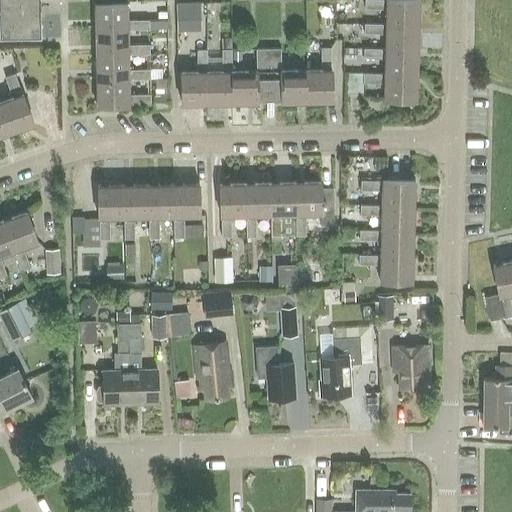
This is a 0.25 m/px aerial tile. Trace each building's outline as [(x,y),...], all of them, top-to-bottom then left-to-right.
[(0,0),(0,38),(40,38),(38,0),(0,0)] [(181,0),(178,0),(179,28),(201,27),(200,0),(181,0)] [(385,24),(418,26),(418,0),(364,0),(364,9),(385,9),(385,24)] [(127,30),(149,30),(148,20),(127,21),(127,4),(94,5),(94,31),(127,30)] [(418,26),(385,24),(364,24),(363,34),(385,34),(385,49),(417,51),(418,26)] [(128,45),(127,30),(94,31),(95,56),(128,55),(149,55),(149,45),(128,45)] [(357,58),(356,47),(345,48),(345,58),(357,58)] [(304,70),(305,103),(332,102),(331,70),(330,70),(330,48),(320,48),(321,70),(304,70)] [(230,104),(231,71),(231,49),(221,50),(221,71),(206,71),(206,104),(230,104)] [(305,103),(304,70),(281,70),(280,49),(255,49),(256,71),(231,71),(230,104),(305,103)] [(417,51),(385,49),(363,49),(363,59),(384,59),(384,74),(417,76),(417,51)] [(206,104),(206,71),(206,50),(196,50),(197,72),(180,72),(181,105),(206,104)] [(232,50),(232,61),(241,61),(241,50),(232,50)] [(128,70),(128,55),(95,56),(96,80),(128,80),(150,80),(150,70),(128,70)] [(0,101),(0,107),(9,134),(33,125),(22,94),(21,94),(14,74),(4,77),(12,98),(0,101)] [(417,76),(384,74),(363,74),(362,83),(384,84),(383,100),(416,101),(417,76)] [(129,95),(128,80),(96,80),(96,106),(129,105),(150,104),(150,95),(129,95)] [(0,136),(9,134),(0,107),(0,136)] [(381,206),(414,208),(414,181),(382,180),(382,181),(360,181),(360,190),(382,191),(381,206)] [(280,215),(295,215),(294,182),(270,183),(270,215),(271,237),(280,237),(280,215)] [(294,182),(295,215),(295,236),(305,236),(305,215),(321,214),(321,226),(333,226),(332,189),(320,190),(320,182),(294,182)] [(230,216),(245,216),(245,183),(219,184),(220,216),(221,238),(231,238),(230,216)] [(255,216),(270,215),(270,183),(245,183),(245,216),(246,237),(255,237),(255,216)] [(162,217),(172,217),(172,184),(150,185),(151,217),(151,239),(162,239),(162,217)] [(172,184),(172,217),(173,238),(183,238),(183,217),(199,217),(199,184),(172,184)] [(109,218),(125,218),(124,185),(97,186),(98,218),(99,218),(99,240),(110,240),(109,218)] [(135,218),(151,217),(150,185),(124,185),(125,218),(125,239),(136,239),(135,218)] [(414,208),(381,206),(360,205),(360,215),(381,216),(381,231),(413,233),(414,208)] [(13,251),(20,272),(30,268),(23,248),(37,243),(26,212),(2,220),(13,251)] [(0,258),(0,256),(13,251),(2,220),(0,221),(0,278),(7,277),(0,258)] [(413,233),(381,231),(359,230),(359,240),(380,240),(380,255),(413,257),(413,233)] [(59,272),(57,248),(43,249),(45,273),(59,272)] [(413,257),(380,255),(358,255),(358,265),(380,265),(379,281),(412,282),(413,257)] [(233,281),(232,256),(214,256),(215,281),(233,281)] [(490,321),(504,318),(511,316),(511,308),(509,295),(511,294),(511,260),(492,265),(499,295),(485,297),(490,321)] [(124,276),(124,264),(107,265),(108,277),(124,276)] [(274,279),(274,264),(261,265),(262,279),(274,279)] [(173,309),(173,290),(150,291),(151,309),(173,309)] [(355,291),(345,292),(345,301),(356,300),(355,291)] [(203,294),(205,317),(232,314),(229,292),(203,294)] [(393,319),(392,294),(376,295),(377,319),(393,319)] [(33,322),(23,300),(0,310),(0,318),(11,340),(30,331),(27,325),(33,322)] [(296,335),(294,307),(280,308),(281,336),(296,335)] [(164,314),(150,315),(151,338),(165,338),(164,314)] [(79,339),(96,338),(95,318),(78,319),(79,339)] [(102,371),(102,385),(98,386),(95,389),(95,397),(97,401),(103,401),(103,406),(117,405),(117,402),(131,402),(129,338),(140,337),(140,323),(116,324),(117,353),(113,353),(114,371),(102,371)] [(331,339),(333,339),(334,357),(319,358),(321,380),(318,380),(319,396),(350,394),(349,364),(360,364),(359,338),(358,338),(358,327),(331,329),(331,339)] [(129,338),(131,402),(143,402),(143,404),(157,404),(156,369),(141,370),(140,353),(140,337),(129,338)] [(224,341),(193,344),(198,390),(203,390),(204,400),(227,397),(226,388),(232,387),(230,370),(227,371),(224,341)] [(295,397),(293,363),(278,364),(276,346),(255,347),(257,378),(267,378),(268,399),(295,397)] [(419,382),(428,382),(427,346),(393,347),(394,371),(400,371),(400,387),(419,387),(419,382)] [(483,403),(511,403),(511,365),(495,366),(495,378),(484,378),(483,403)] [(0,376),(0,412),(30,397),(16,369),(0,376)] [(511,403),(483,403),(483,427),(507,428),(507,415),(511,414),(511,403)] [(355,510),(331,510),(331,499),(316,499),(315,511),(410,511),(410,495),(394,495),(394,491),(355,491),(355,510)]
